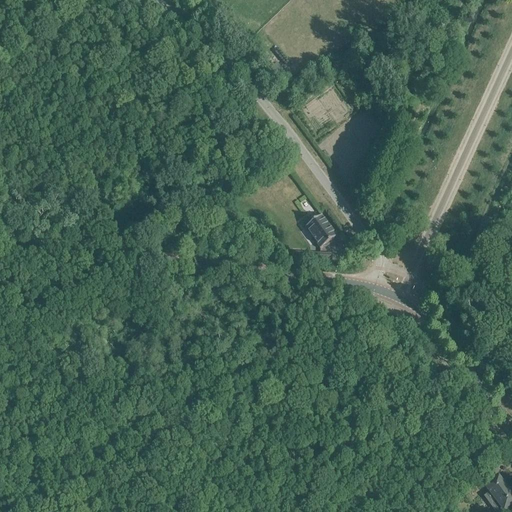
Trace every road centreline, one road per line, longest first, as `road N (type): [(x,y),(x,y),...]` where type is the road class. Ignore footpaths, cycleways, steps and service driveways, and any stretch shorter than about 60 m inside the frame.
road 1 (tertiary): [(375,289),(0,240)]
road 2 (residential): [(162,0),(258,89),(361,232),(378,263),(375,289)]
road 3 (unclassified): [(399,298),(511,55)]
road 4 (tertiary): [(511,429),(420,312),(399,298)]
